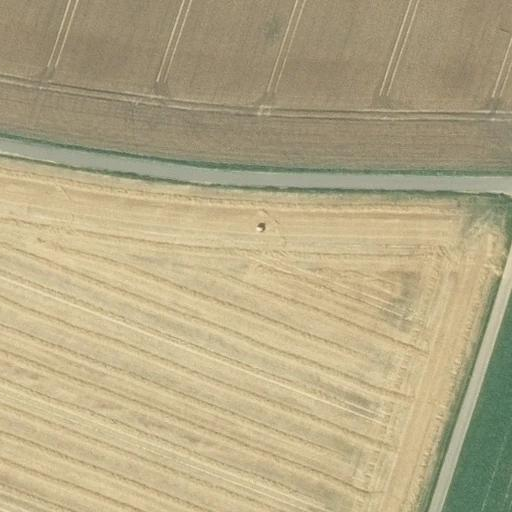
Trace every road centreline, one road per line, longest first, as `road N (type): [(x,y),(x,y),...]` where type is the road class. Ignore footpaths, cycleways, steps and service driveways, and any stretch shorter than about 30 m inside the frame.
road 1 (unclassified): [(0,140),(232,173),(511,184)]
road 2 (unclassified): [(511,265),(434,511)]
